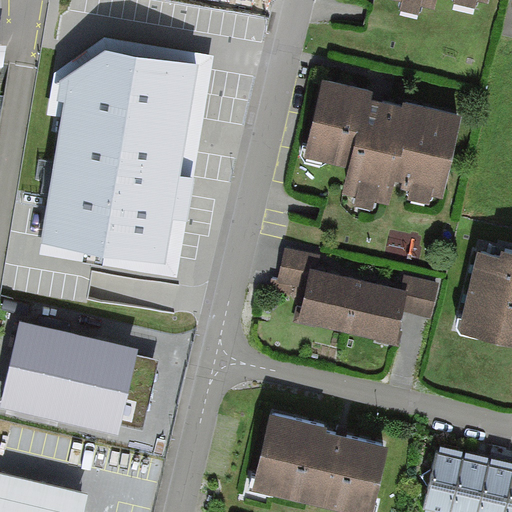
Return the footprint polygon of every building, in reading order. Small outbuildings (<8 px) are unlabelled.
[(399,0),(397,7),(402,14),(413,17),(420,11),(421,6),(433,8),(434,0),(452,0),(452,1),(455,8),(469,11),(476,7),(478,0),(483,0),(489,1),(488,0),(399,0)] [(176,184),(198,47),(110,28),(61,67),(58,88),(63,89),(40,231),(164,251),(176,184)] [(376,90),(324,78),(307,146),(303,145),(300,155),(304,162),(321,167),(329,161),(348,165),(343,190),(355,193),(353,202),(357,208),(368,210),(376,207),(377,200),(388,202),(393,176),(404,178),(403,185),(410,187),(408,195),(411,201),(425,204),(431,201),(433,195),(442,197),(462,114),(402,99),(401,104),(374,97),(376,90)] [(499,254),(477,248),(463,316),(458,315),(455,326),(460,332),(478,336),(484,332),(511,339),(511,246),(501,244),(499,254)] [(321,254),(285,245),(278,276),(271,274),(268,288),(290,293),(296,302),(292,319),(399,346),(403,330),(400,329),(404,311),(430,317),(439,283),(405,275),(401,291),(375,284),(334,274),(318,270),(321,254)] [(136,337),(20,310),(0,395),(116,422),(119,413),(141,418),(156,352),(134,347),(136,337)] [(327,424),(271,410),(252,483),(369,511),(371,511),(389,442),(326,427),(327,424)] [(511,511),(511,462),(440,446),(425,506),(427,507),(425,511),(511,511)] [(80,511),(87,481),(0,462),(0,511),(80,511)]
